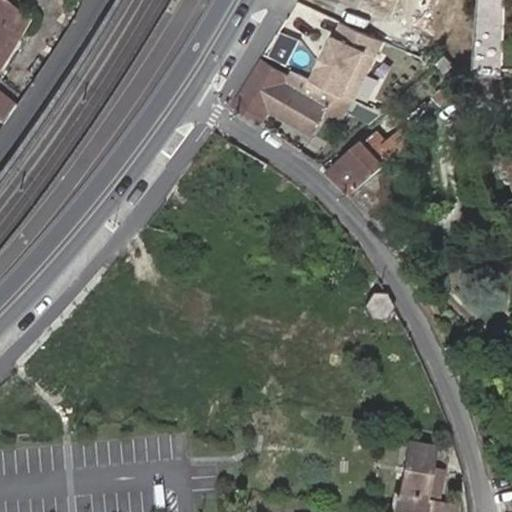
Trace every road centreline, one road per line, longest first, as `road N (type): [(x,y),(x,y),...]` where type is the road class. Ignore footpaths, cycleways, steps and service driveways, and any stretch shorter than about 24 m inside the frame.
road 1 (residential): [(189,98),(314,175),(357,218),(401,279),(439,360),(489,511)]
road 2 (primary): [(222,0),(97,193),(0,302)]
road 3 (primary): [(0,332),(116,204),(189,98)]
road 4 (residential): [(102,0),(0,151)]
